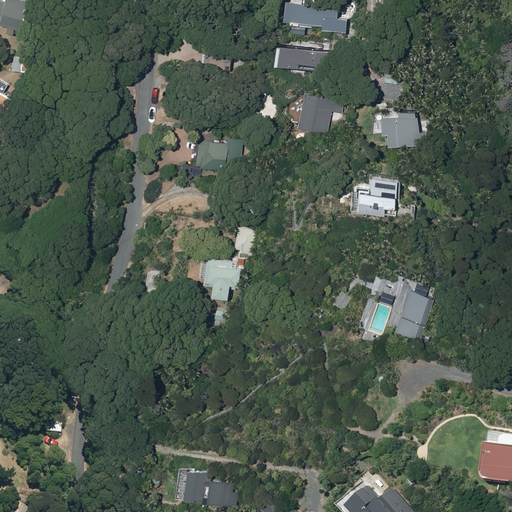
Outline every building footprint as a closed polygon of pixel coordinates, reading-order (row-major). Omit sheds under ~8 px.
[(0,24),(8,27),(6,33),(13,35),(15,28),(25,30),(27,21),(22,20),(26,2),(16,0),(6,0),(6,3),(0,1),(0,24)] [(345,36),(347,22),(337,21),(338,10),(284,5),(282,25),(322,29),(322,33),(345,36)] [(15,39),(14,53),(29,54),(29,39),(15,39)] [(239,50),(190,41),(188,56),(236,65),(239,50)] [(333,52),(279,48),(277,68),(332,72),(333,52)] [(34,75),(36,61),(13,58),(11,72),(34,75)] [(400,77),(388,76),(387,94),(399,94),(400,77)] [(305,92),(297,127),(327,132),(331,110),(342,112),(344,99),(305,92)] [(13,100),(0,93),(0,115),(1,113),(5,114),(13,100)] [(387,135),(388,149),(427,145),(425,133),(417,134),(416,116),(381,120),(382,136),(387,135)] [(240,169),(243,138),(227,137),(227,141),(203,139),(198,141),(195,163),(200,164),(199,165),(240,169)] [(202,167),(193,167),(193,180),(201,180),(202,167)] [(355,214),(384,216),(384,209),(395,210),(396,199),(397,199),(398,182),(371,179),(370,188),(358,187),(355,214)] [(255,253),(258,230),(238,227),(235,248),(242,248),(241,251),(255,253)] [(231,266),(231,261),(207,258),(203,285),(211,285),(210,295),(227,297),(229,284),(237,285),(239,268),(231,266)] [(159,279),(160,271),(150,270),(149,278),(159,279)] [(341,290),(333,302),(343,309),(351,298),(341,290)] [(409,290),(394,330),(414,337),(428,297),(409,290)] [(395,297),(382,292),(379,300),(392,305),(395,297)] [(229,304),(220,304),(219,316),(229,317),(229,304)] [(59,434),(60,422),(47,421),(46,433),(59,434)] [(511,447),(482,443),(477,480),(511,484),(511,473),(509,473),(511,448),(511,447)] [(181,472),(178,501),(228,506),(229,494),(224,494),(225,484),(202,482),(203,475),(181,472)] [(372,481),(343,506),(348,511),(412,511),(391,487),(384,494),(372,481)] [(253,510),(254,511),(274,511),(276,511),(271,501),(253,510)] [(26,511),(28,507),(15,502),(11,511),(26,511)]
